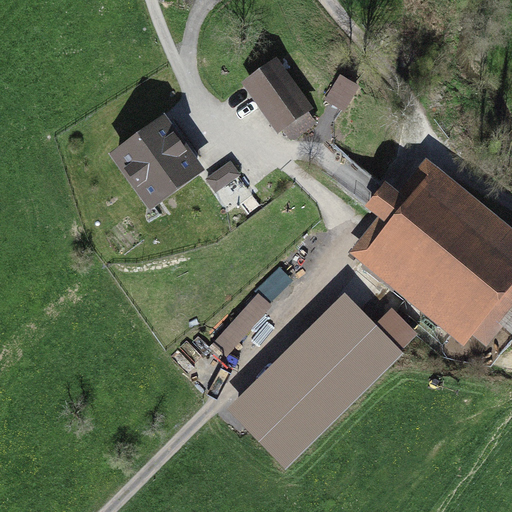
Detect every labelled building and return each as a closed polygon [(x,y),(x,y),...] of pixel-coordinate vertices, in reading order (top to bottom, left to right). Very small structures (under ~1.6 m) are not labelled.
[(276,56),(241,81),(278,133),(313,108),(276,56)] [(358,84),(340,74),(325,99),(343,110),(358,84)] [(165,112),(109,152),(150,209),(206,169),(165,112)] [(511,226),(427,157),(349,251),(463,345),(471,335),(486,347),(503,328),(511,335),(511,226)] [(241,173),(231,160),(206,178),(216,192),(241,173)] [(294,280),(280,266),(257,289),(271,303),(294,280)] [(273,305),(259,292),(213,343),(227,355),(273,305)] [(405,352),(345,292),(227,408),(287,469),(405,352)]
